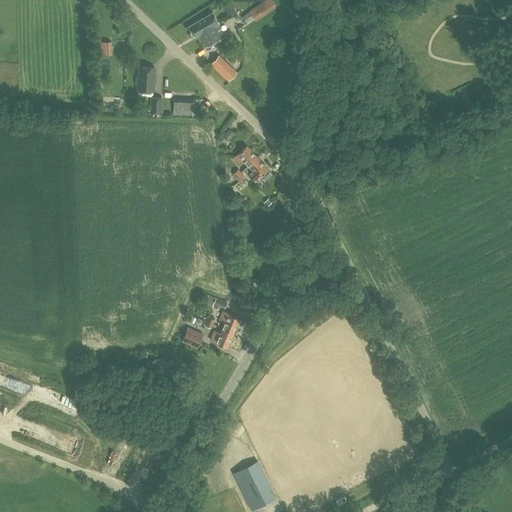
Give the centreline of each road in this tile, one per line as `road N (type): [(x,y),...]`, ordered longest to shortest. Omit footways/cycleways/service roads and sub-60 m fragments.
road 1 (unclassified): [(480,511),(294,175)]
road 2 (tertiary): [(152,511),(249,347),(294,175)]
road 3 (unclassified): [(294,175),(222,92),(122,0)]
road 4 (tertiary): [(294,175),(331,0)]
road 5 (track): [(366,511),(511,437)]
